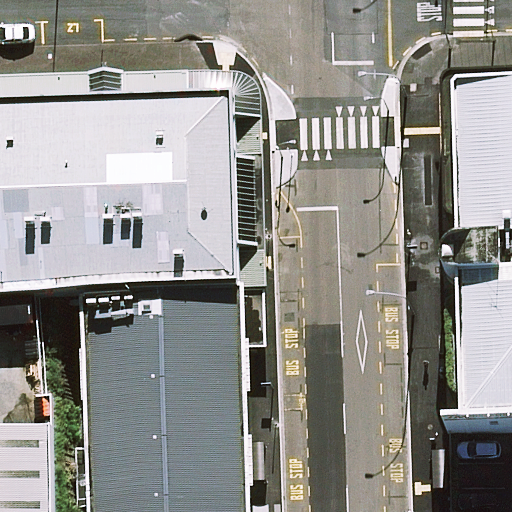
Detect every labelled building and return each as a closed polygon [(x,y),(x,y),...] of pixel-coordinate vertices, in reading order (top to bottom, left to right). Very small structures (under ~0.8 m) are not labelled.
[(511,96),(460,98),(456,105),(460,253),(511,251),(511,96)] [(0,302),(243,295),(236,105),(0,110),(0,302)] [(511,286),(461,289),(463,433),(511,431),(511,286)] [(251,511),(246,298),(135,301),(133,303),(84,304),(91,511),(251,511)] [(0,511),(56,511),(54,430),(0,430),(0,511)]
